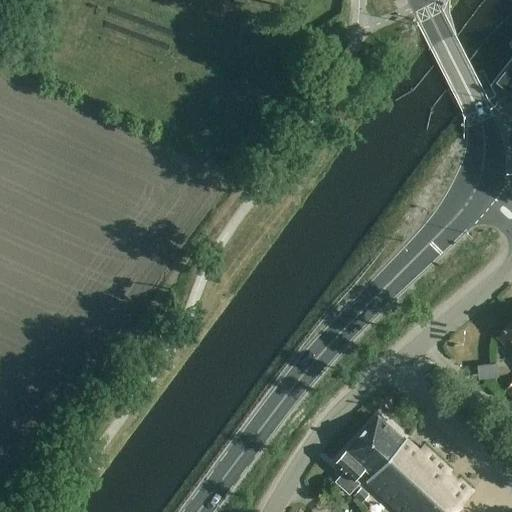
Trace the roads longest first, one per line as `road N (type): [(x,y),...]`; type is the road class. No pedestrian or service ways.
road 1 (primary): [(196,511),(473,186)]
road 2 (unclassified): [(272,511),(335,419),(511,266)]
road 3 (primary): [(473,186),(482,128),(421,0)]
